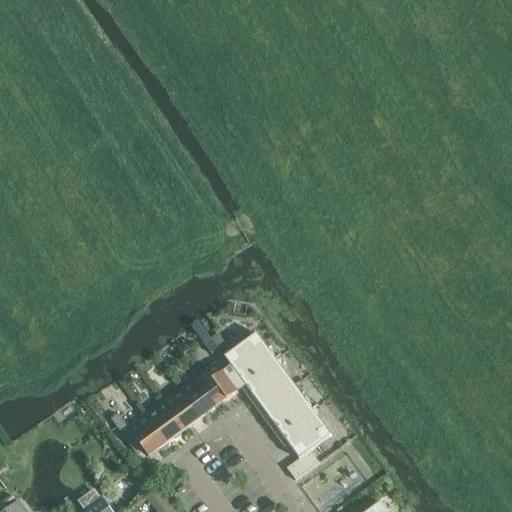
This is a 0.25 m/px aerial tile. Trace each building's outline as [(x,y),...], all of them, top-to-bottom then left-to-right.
[(205,345),(212,355),(226,345),(218,335),(205,345)] [(225,358),(244,384),(276,360),(257,335),(225,358)] [(244,384),(262,409),(295,386),(276,360),(244,384)] [(217,365),(199,377),(220,406),(227,400),(228,402),(238,394),(217,365)] [(199,377),(181,390),(202,419),(220,406),(199,377)] [(262,409),(281,435),(313,411),(295,386),(262,409)] [(181,390),(164,403),(185,432),(202,419),(181,390)] [(164,403),(146,416),(167,444),(185,432),(164,403)] [(281,435),(299,460),(299,461),(311,452),(332,437),(313,411),(281,435)] [(138,457),(145,452),(128,429),(129,429),(118,415),(111,420),(138,457)] [(128,429),(145,452),(149,458),(167,444),(146,416),(129,429),(128,429)] [(299,461),(299,460),(287,469),(296,482),(320,464),(311,452),(299,461)] [(148,500),(156,511),(174,511),(172,509),(170,510),(157,493),(148,500)] [(85,511),(112,511),(103,499),(102,500),(85,511)]
